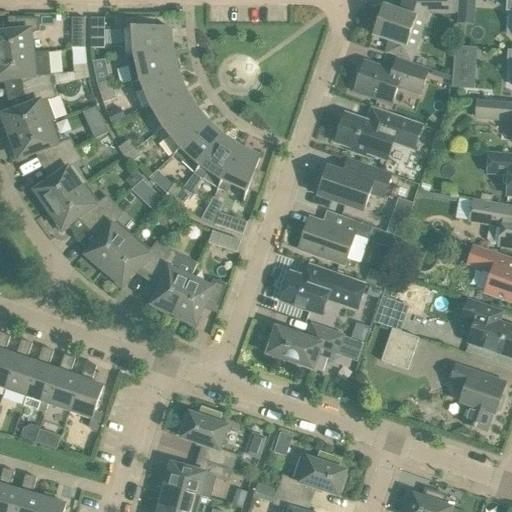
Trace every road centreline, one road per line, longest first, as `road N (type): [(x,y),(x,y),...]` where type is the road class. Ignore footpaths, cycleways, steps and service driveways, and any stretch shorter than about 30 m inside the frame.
road 1 (residential): [(225,384),(351,0)]
road 2 (residential): [(393,444),(225,384)]
road 3 (residential): [(114,511),(164,363)]
road 4 (residential): [(24,315),(51,272),(0,189)]
road 5 (residential): [(164,363),(24,315)]
road 6 (unknown): [(131,456),(0,414)]
road 7 (residential): [(124,0),(0,2)]
road 8 (residential): [(508,489),(393,444)]
